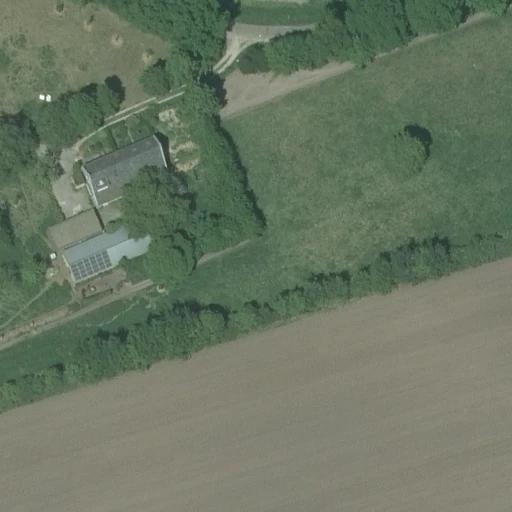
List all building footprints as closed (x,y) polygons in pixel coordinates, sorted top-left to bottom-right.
[(167,179),(152,143),(116,159),(131,195),(167,179)] [(131,195),(116,159),(80,175),(95,210),(131,195)] [(84,188),(79,176),(71,180),(75,191),(84,188)] [(165,202),(152,209),(160,225),(173,218),(165,202)] [(156,250),(148,232),(143,220),(60,257),(74,286),(156,250)]
